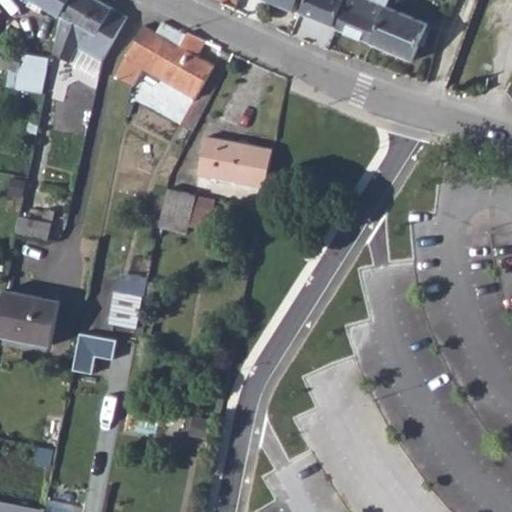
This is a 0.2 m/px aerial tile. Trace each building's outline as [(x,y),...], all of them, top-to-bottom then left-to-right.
[(36,0),(43,3),(63,15),(70,0),(36,0)] [(70,0),(63,15),(54,55),(100,79),(105,57),(110,45),(118,32),(129,13),(105,0),(70,0)] [(274,0),(295,9),(298,0),(274,0)] [(305,0),(301,11),(333,25),(343,0),(305,0)] [(379,0),(348,0),(338,26),(372,41),(388,3),(379,0)] [(388,3),(372,41),(413,58),(429,21),(388,3)] [(164,21),(159,30),(181,43),(188,32),(164,21)] [(145,23),(117,74),(131,81),(139,84),(151,63),(174,77),(171,81),(196,96),(217,63),(199,53),(208,38),(190,29),(188,32),(181,43),(159,30),(145,23)] [(19,85),(46,90),(53,55),(25,50),(19,85)] [(201,173),(266,185),(274,146),(209,134),(201,173)] [(169,188),(164,217),(191,223),(197,193),(169,188)] [(21,215),(18,231),(36,234),(50,237),(53,221),(21,215)] [(7,287),(0,322),(0,330),(53,341),(62,298),(7,287)] [(117,291),(111,320),(136,324),(143,296),(117,291)] [(85,332),(78,371),(94,374),(98,352),(119,356),(122,339),(85,332)] [(206,422),(189,418),(187,433),(204,436),(206,422)] [(47,511),(48,510),(0,500),(0,511),(47,511)]
